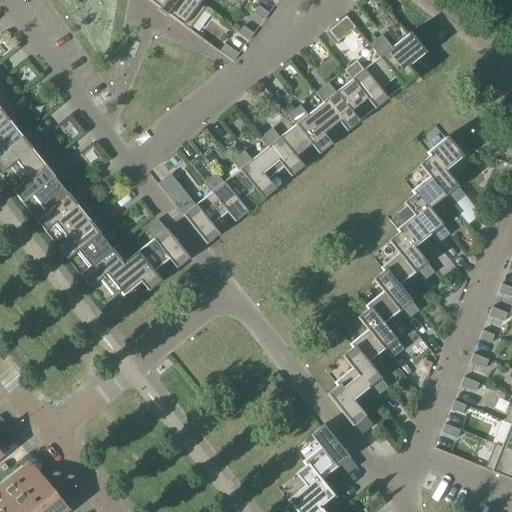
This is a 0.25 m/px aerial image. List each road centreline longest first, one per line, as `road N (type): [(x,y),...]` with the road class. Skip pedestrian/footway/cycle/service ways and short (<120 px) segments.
road 1 (residential): [(230,291),(399,498)]
road 2 (residential): [(511,208),(416,455)]
road 3 (residential): [(302,0),(246,75),(134,167)]
road 4 (residential): [(134,167),(2,0)]
road 5 (residential): [(230,291),(134,167)]
road 6 (residential): [(133,368),(230,291)]
